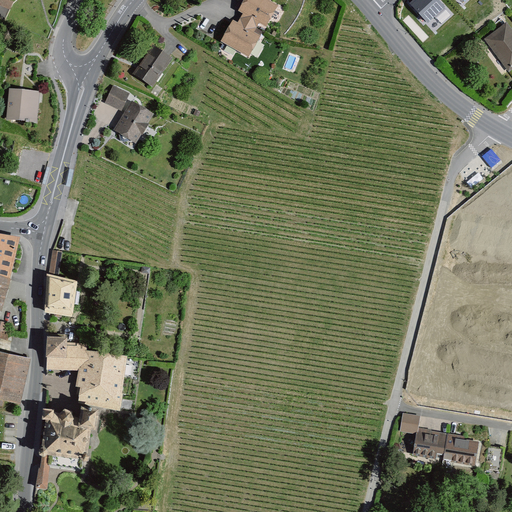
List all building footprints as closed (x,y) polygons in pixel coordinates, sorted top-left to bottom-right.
[(0,0),(0,9),(9,12),(12,0),(0,0)] [(276,12),(254,0),(246,0),(238,14),(243,17),(240,23),(256,33),(260,26),(266,30),(276,12)] [(449,6),(445,0),(412,0),(428,21),(449,6)] [(253,39),(256,33),(240,23),(236,30),(231,27),(221,44),(249,60),(259,43),(253,39)] [(511,71),(511,36),(504,26),(482,43),(507,75),(511,71)] [(167,63),(150,51),(131,78),(148,90),(167,63)] [(123,111),(131,94),(113,85),(105,103),(123,111)] [(37,93),(7,90),(5,120),(36,125),(37,93)] [(149,118),(129,106),(112,134),(133,146),(149,118)] [(0,237),(0,280),(7,282),(17,240),(0,237)] [(73,286),(45,280),(43,319),(69,323),(73,286)] [(83,348),(42,344),(41,373),(80,375),(82,357),(83,348)] [(0,399),(18,404),(29,358),(0,351),(0,399)] [(119,401),(124,361),(82,357),(80,375),(75,407),(117,415),(119,401)] [(95,434),(97,415),(76,412),(75,425),(70,424),(67,417),(59,416),(55,422),(50,422),(50,416),(39,415),(38,425),(42,426),(34,492),(46,493),(49,469),(82,473),(87,433),(95,434)] [(417,418),(401,415),(398,433),(413,436),(417,418)] [(443,464),(448,437),(416,432),(411,459),(443,464)] [(474,442),(448,437),(443,464),(470,469),(474,442)]
